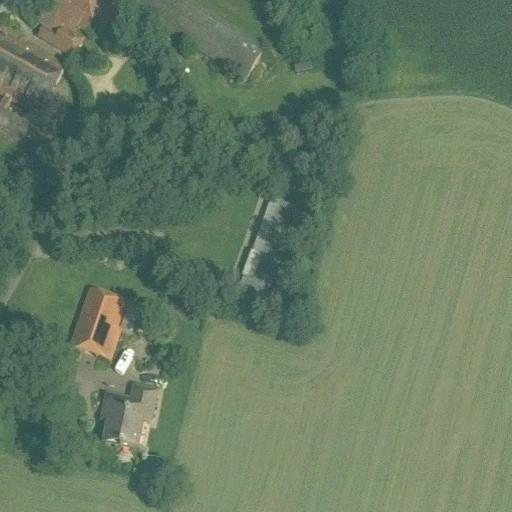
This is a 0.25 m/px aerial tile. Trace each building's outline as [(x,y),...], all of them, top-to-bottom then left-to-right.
[(37,41),(74,63),(87,41),(77,35),(79,31),(86,35),(106,0),(36,0),(34,4),(47,11),(37,27),(43,31),(37,41)] [(246,82),(265,50),(180,0),(127,0),(124,6),(132,11),(131,13),(246,82)] [(0,97),(3,99),(32,49),(0,29),(0,97)] [(3,99),(38,120),(67,69),(32,49),(3,99)] [(0,159),(46,186),(65,152),(0,114),(0,159)] [(238,295),(264,304),(297,213),(271,203),(238,295)] [(70,350),(110,364),(131,308),(90,293),(70,350)] [(120,451),(136,454),(142,423),(151,425),(157,395),(133,390),(131,403),(106,398),(101,424),(109,425),(105,444),(118,447),(120,450),(120,451)] [(165,465),(148,461),(145,480),(161,483),(165,465)]
